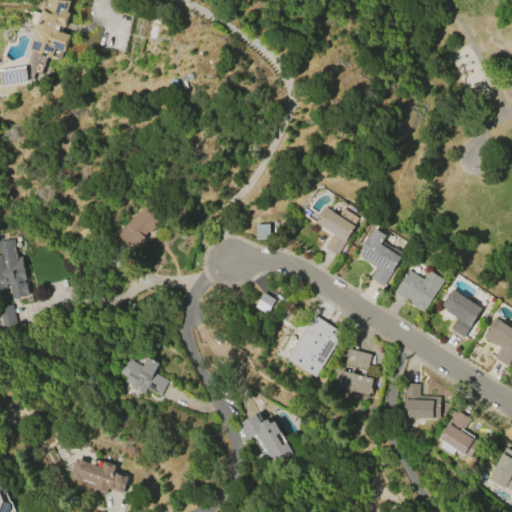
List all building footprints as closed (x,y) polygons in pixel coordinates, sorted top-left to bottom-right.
[(71,36),(66,52),(55,48),(52,57),(29,50),(43,0),(67,0),(71,1),(67,12),(71,13),(66,28),(62,27),(61,32),(71,36)] [(28,82),(1,86),(0,78),(0,70),(26,67),(28,82)] [(115,233),(144,204),(160,220),(148,232),(146,231),(141,236),(143,237),(131,249),(115,233)] [(314,223),(324,207),(338,216),(342,209),(357,218),(353,225),(355,226),(336,255),(324,247),(332,234),(321,227),(320,228),(314,223)] [(370,278),(376,268),(358,257),(360,253),(359,253),(374,228),(386,235),(380,245),(401,257),(383,286),(370,278)] [(21,257),(28,295),(10,298),(8,284),(5,285),(6,287),(1,288),(1,289),(0,289),(0,241),(12,239),(16,257),(21,257)] [(428,270),(443,281),(422,312),(412,306),(413,305),(405,300),(405,301),(392,292),(407,270),(422,280),(428,270)] [(481,308),(464,337),(451,329),(458,319),(445,311),(446,309),(441,306),(451,290),(481,308)] [(266,314),(275,300),(263,293),(254,307),(266,314)] [(0,306),(10,305),(14,326),(1,329),(0,323),(0,306)] [(314,377),(286,358),(314,315),(342,333),(314,377)] [(494,317),(511,327),(511,355),(506,365),(493,357),(499,346),(482,336),(494,317)] [(371,354),(367,370),(344,364),(348,349),(371,354)] [(168,380),(159,396),(146,388),(143,394),(135,389),(134,391),(127,387),(128,385),(123,382),(125,377),(118,373),(121,367),(123,368),(128,359),(142,367),(147,356),(159,363),(154,372),(168,380)] [(375,379),(370,398),(349,393),(348,399),(330,395),(335,374),(341,376),(342,371),(375,379)] [(440,396),(439,419),(403,417),(405,384),(419,384),(418,395),(440,396)] [(478,443),(468,458),(438,439),(448,423),(447,422),(455,410),(469,419),(463,429),(474,436),(472,439),(478,443)] [(274,421),(292,453),(273,465),(255,434),(247,438),(239,423),(258,412),(263,421),(267,419),(270,423),(274,421)] [(511,493),(488,480),(505,447),(511,450),(511,493)] [(128,477),(122,493),(108,488),(105,494),(92,490),(94,483),(81,479),(80,482),(68,478),(75,458),(102,467),(104,461),(115,465),(113,472),(128,477)] [(0,511),(0,485),(3,485),(6,494),(2,495),(4,501),(9,504),(11,506),(8,511),(0,511)]
